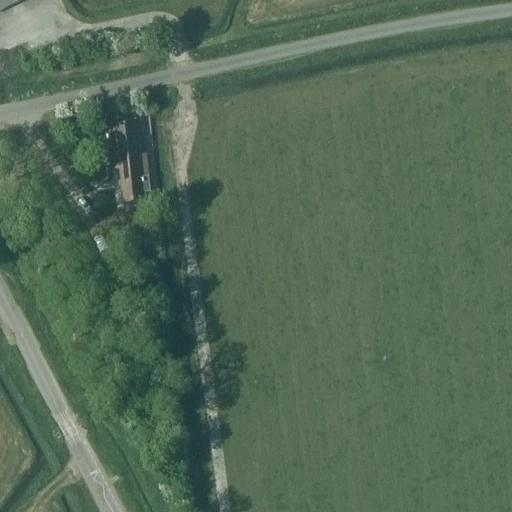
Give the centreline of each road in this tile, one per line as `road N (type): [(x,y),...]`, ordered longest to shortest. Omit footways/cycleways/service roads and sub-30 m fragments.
road 1 (unclassified): [(0,112),(401,25),(511,10)]
road 2 (track): [(227,511),(181,189),(182,74)]
road 3 (tertiary): [(112,511),(0,299)]
